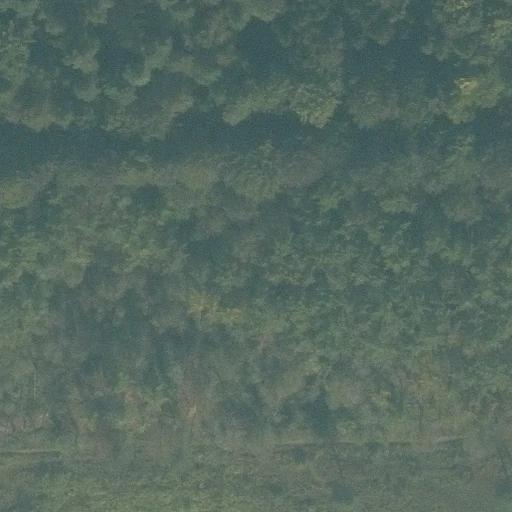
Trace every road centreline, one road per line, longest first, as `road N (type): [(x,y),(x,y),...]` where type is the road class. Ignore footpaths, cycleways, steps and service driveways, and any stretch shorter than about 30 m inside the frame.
road 1 (unclassified): [(0,112),(511,94)]
road 2 (track): [(0,423),(511,405)]
